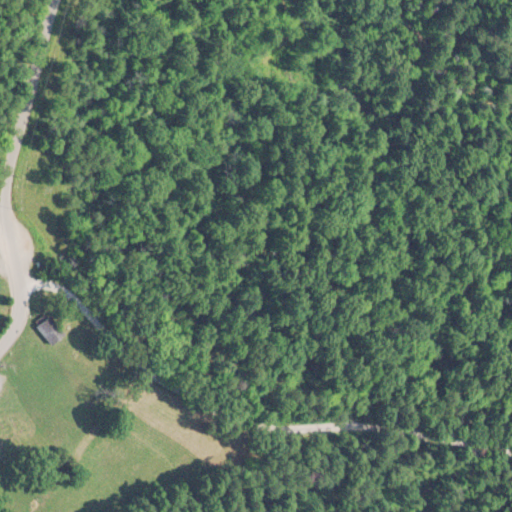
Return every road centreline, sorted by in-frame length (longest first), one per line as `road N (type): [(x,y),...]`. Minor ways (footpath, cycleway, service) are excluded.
road 1 (residential): [(511,454),(471,422),(281,400),(134,345),(91,296),(48,285)]
road 2 (residential): [(0,372),(20,350),(48,285),(48,193),(79,0)]
